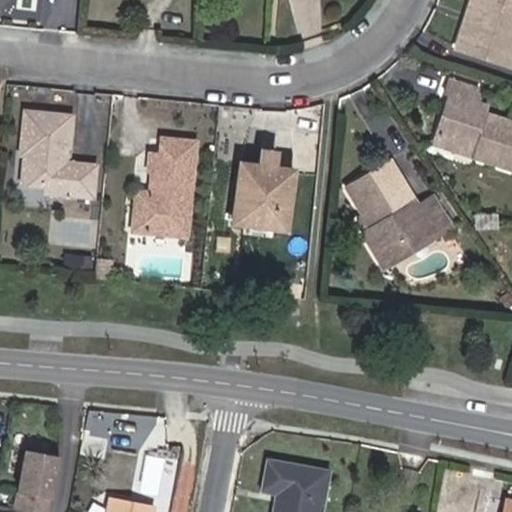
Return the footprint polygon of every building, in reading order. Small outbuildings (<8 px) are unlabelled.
[(511,0),(471,0),(466,17),(483,22),(479,32),(463,26),(455,49),(500,64),(509,38),(511,38),(511,0)] [(466,17),(463,26),(479,32),(483,22),(466,17)] [(511,68),(511,38),(509,38),(500,64),(511,68)] [(472,147),(470,154),(511,167),(511,163),(511,122),(485,113),(487,107),(473,103),(479,87),(450,77),(445,94),(450,95),(437,136),(472,147)] [(34,147),(31,184),(44,186),(65,188),(64,194),(92,197),(94,164),(68,160),(71,114),(22,109),(19,145),(34,147)] [(435,143),(470,154),(472,147),(437,136),(435,143)] [(147,208),(130,207),(128,231),(183,238),(193,141),(159,138),(158,154),(150,154),(148,191),(147,208)] [(22,184),(31,184),(34,147),(19,145),(18,153),(25,154),(22,184)] [(259,153),(258,166),(273,168),(275,154),(259,153)] [(431,226),(438,236),(451,228),(432,197),(418,205),(392,161),(349,186),(365,214),(372,225),(367,228),(383,256),(431,226)] [(273,168),(258,166),(241,164),(234,224),(289,230),(295,170),(273,168)] [(65,188),(44,186),(44,192),(64,194),(65,188)] [(131,191),(130,207),(147,208),(148,191),(131,191)] [(473,211),(473,227),(497,228),(498,212),(473,211)] [(372,225),(365,214),(360,217),(367,228),(372,225)] [(389,266),(438,236),(431,226),(383,256),(389,266)] [(111,261),(96,260),(94,280),(109,281),(111,261)] [(507,314),(511,311),(511,288),(502,272),(487,281),(507,314)] [(282,298),(281,298),(279,315),(296,317),(298,299),(282,298)] [(42,492),(50,450),(17,444),(6,502),(33,507),(36,491),(42,492)] [(313,511),(314,505),(300,502),(305,473),(257,464),(251,495),(266,498),(263,511),(313,511)] [(320,475),(305,473),(300,502),(314,505),(320,475)] [(99,499),(96,511),(139,511),(140,506),(99,499)]
